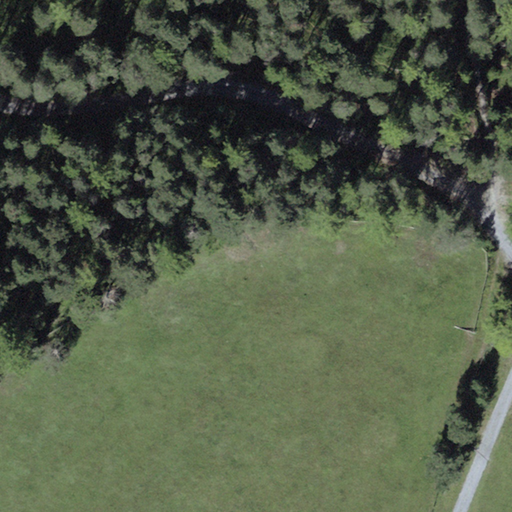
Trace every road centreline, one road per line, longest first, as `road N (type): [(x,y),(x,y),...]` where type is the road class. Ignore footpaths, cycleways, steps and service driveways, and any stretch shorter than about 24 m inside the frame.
road 1 (track): [(478,206),(432,169),(267,92),(230,84),(67,105),(0,102)]
road 2 (track): [(459,511),(511,381)]
